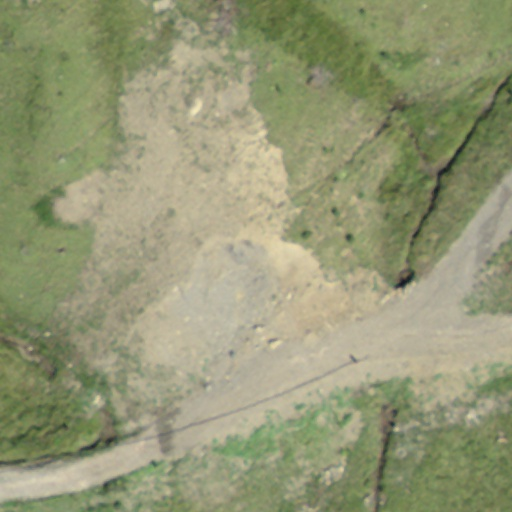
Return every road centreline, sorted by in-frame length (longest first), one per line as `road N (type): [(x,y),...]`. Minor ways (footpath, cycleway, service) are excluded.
road 1 (track): [(0,487),(60,482),(258,420),(374,367),(511,335)]
road 2 (track): [(374,367),(511,195)]
